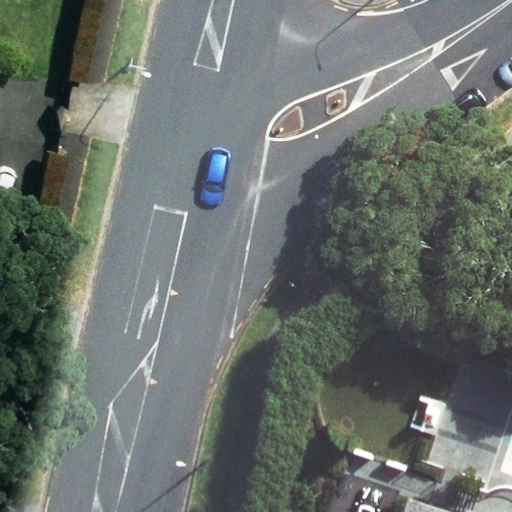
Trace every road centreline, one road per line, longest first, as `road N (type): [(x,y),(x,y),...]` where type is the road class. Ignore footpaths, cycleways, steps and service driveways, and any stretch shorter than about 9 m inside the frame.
road 1 (unclassified): [(494,18),(429,96),(284,175),(182,181)]
road 2 (tertiary): [(104,511),(182,181)]
road 3 (unclassified): [(206,77),(306,71),(494,18)]
